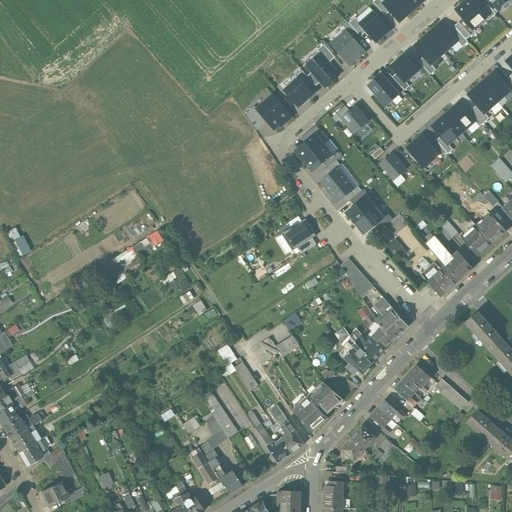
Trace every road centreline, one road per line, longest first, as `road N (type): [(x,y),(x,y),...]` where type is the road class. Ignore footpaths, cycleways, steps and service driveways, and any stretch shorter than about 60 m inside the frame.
road 1 (residential): [(434,331),(282,153),(282,140),(350,83)]
road 2 (residential): [(350,83),(398,135),(511,41)]
road 3 (unknown): [(205,288),(314,451)]
road 4 (residential): [(314,451),(421,343)]
road 5 (residential): [(350,83),(450,0)]
road 6 (residential): [(511,429),(421,343)]
